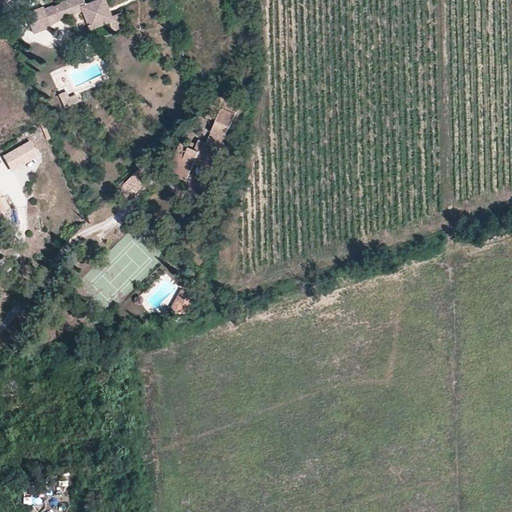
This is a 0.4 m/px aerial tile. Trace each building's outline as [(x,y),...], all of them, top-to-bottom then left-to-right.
[(100,0),(86,6),(83,0),(74,0),(73,1),(73,0),(70,0),(60,4),(61,5),(54,8),(59,21),(83,12),(91,31),(109,24),(101,0),(100,0)] [(127,27),(121,14),(112,17),(105,0),(101,0),(109,24),(110,24),(113,33),(119,31),(127,27)] [(59,21),(54,8),(54,7),(46,11),(45,9),(27,16),(35,35),(53,28),(52,27),(60,23),(59,21)] [(63,107),(77,101),(74,94),(67,97),(65,90),(57,93),(63,107)] [(211,132),(225,138),(239,104),(221,96),(211,105),(206,117),(216,121),(211,132)] [(178,173),(188,177),(193,164),(211,171),(224,140),(210,135),(206,143),(198,140),(196,145),(194,150),(188,148),(180,144),(170,170),(178,173)] [(32,142),(4,158),(13,173),(41,158),(32,142)] [(121,188),(133,199),(152,179),(141,168),(121,188)] [(188,177),(178,173),(174,180),(185,184),(188,177)] [(181,314),(189,292),(181,289),(170,309),(181,314)] [(189,292),(181,314),(185,316),(193,294),(189,292)]
